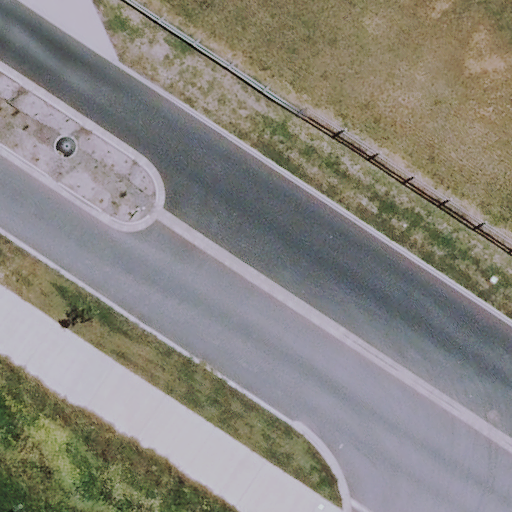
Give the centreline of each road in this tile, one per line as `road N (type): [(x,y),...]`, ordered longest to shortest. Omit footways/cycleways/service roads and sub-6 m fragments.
road 1 (residential): [(511,435),(221,258)]
road 2 (residential): [(0,22),(163,129),(221,258)]
road 3 (residential): [(221,258),(76,240),(0,189)]
